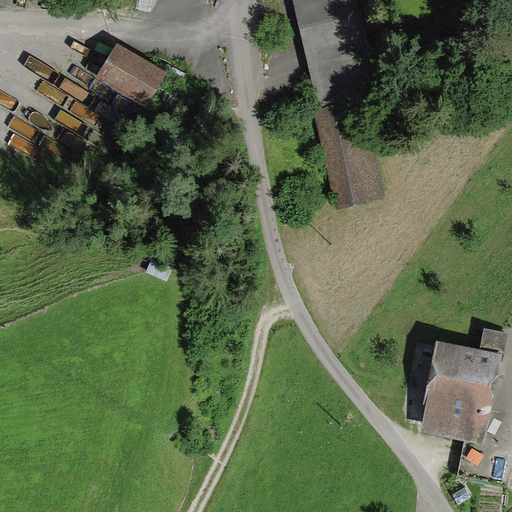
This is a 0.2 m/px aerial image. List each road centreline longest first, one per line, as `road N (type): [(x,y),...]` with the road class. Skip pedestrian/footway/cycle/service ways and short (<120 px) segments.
road 1 (track): [(442,511),(296,309),(268,206),(241,0)]
road 2 (track): [(204,511),(244,419),(266,332),(296,309)]
